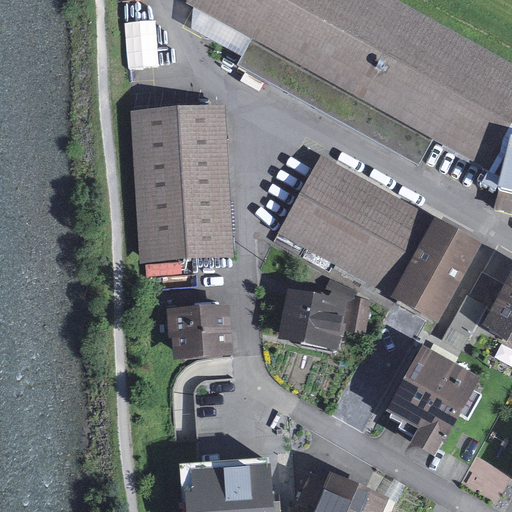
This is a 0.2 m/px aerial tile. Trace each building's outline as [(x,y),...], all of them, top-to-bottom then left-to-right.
[(188,0),(187,3),(509,181),(511,168),(511,71),(390,0),(188,0)] [(227,94),(134,92),(144,264),(236,264),(227,94)] [(427,216),(320,155),(277,231),(384,292),(427,216)] [(511,168),(509,181),(502,209),(511,211),(511,168)] [(477,245),(430,218),(384,297),(431,324),(477,245)] [(511,287),(486,337),(511,350),(511,287)] [(223,292),(170,296),(176,361),(228,357),(223,292)] [(344,307),(289,297),(281,341),(335,351),(344,307)] [(445,369),(412,350),(377,411),(412,431),(404,446),(431,462),(478,382),(448,365),(445,369)] [(267,511),(265,470),(186,476),(188,511),(267,511)] [(382,511),(386,505),(333,483),(320,511),(382,511)]
